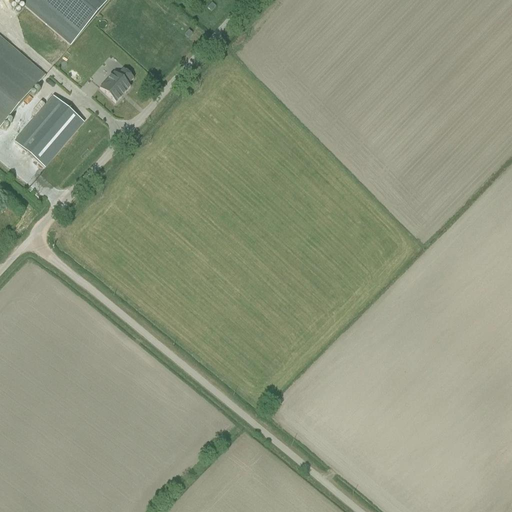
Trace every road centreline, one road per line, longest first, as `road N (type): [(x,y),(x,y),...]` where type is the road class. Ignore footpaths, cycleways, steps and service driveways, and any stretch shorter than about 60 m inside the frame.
road 1 (unclassified): [(29,242),(359,511)]
road 2 (unclassified): [(242,0),(29,242)]
